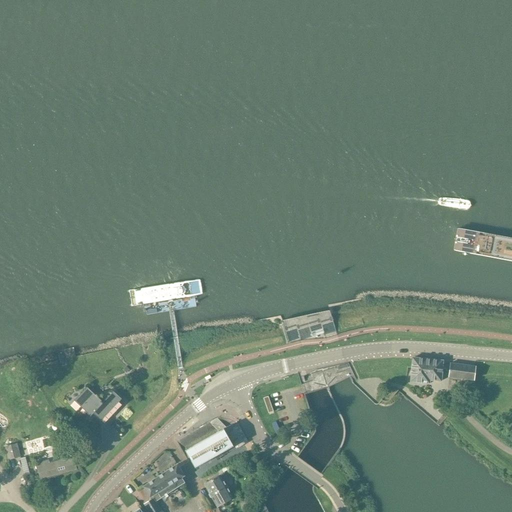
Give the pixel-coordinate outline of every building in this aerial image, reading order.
[(410,382),(429,384),(429,380),(441,381),(442,361),(412,358),(411,368),(411,369),(410,382)] [(448,377),(460,378),(473,380),(475,366),(450,363),(448,377)] [(90,417),(93,414),(104,424),(123,404),(120,401),(121,399),(113,391),(103,402),(87,388),(74,401),(90,417)] [(268,396),(263,398),(268,413),(273,412),(271,405),(268,397),(268,396)] [(185,450),(195,468),(234,446),(226,432),(224,429),(185,450)] [(15,458),(21,457),(17,443),(4,447),(8,460),(15,458)] [(66,460),(49,464),(48,461),(36,464),(40,479),(76,469),(70,448),(63,450),(66,460)] [(158,477),(143,487),(150,497),(150,501),(145,504),(149,511),(161,511),(155,502),(164,496),(163,496),(166,494),(184,483),(182,480),(181,478),(184,476),(177,464),(158,477)] [(220,475),(212,480),(225,503),(233,498),(220,475)] [(225,503),(212,480),(204,484),(217,507),(225,503)] [(251,509),(250,499),(240,499),(241,510),(249,509),(251,509)]
